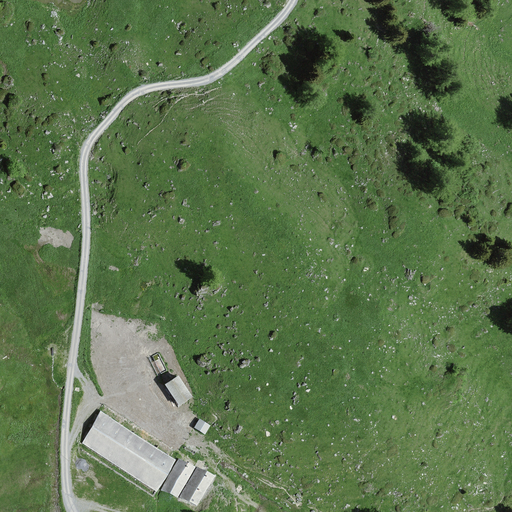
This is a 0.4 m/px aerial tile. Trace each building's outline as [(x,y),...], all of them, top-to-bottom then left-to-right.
[(179,376),(165,385),(179,406),(192,397),(179,376)] [(100,413),(80,444),(156,491),(176,460),(100,413)] [(201,419),(194,428),(205,435),(211,426),(201,419)] [(195,467),(178,458),(162,490),(178,499),(195,467)] [(197,467),(180,498),(198,507),(214,476),(197,467)]
